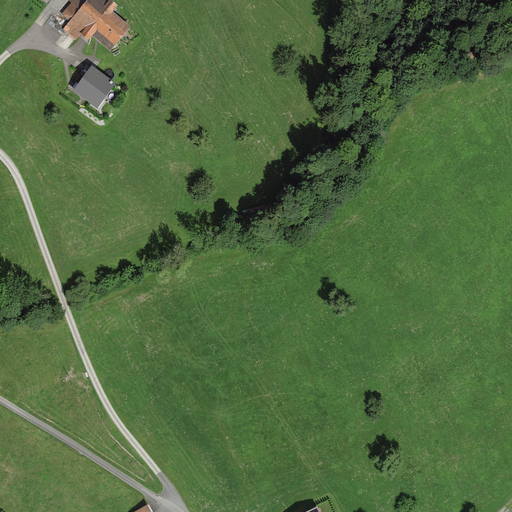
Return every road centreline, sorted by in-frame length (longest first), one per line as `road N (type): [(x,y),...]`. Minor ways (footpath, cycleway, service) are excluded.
road 1 (residential): [(182,511),(106,404),(19,181),(0,153)]
road 2 (residential): [(179,511),(0,400)]
